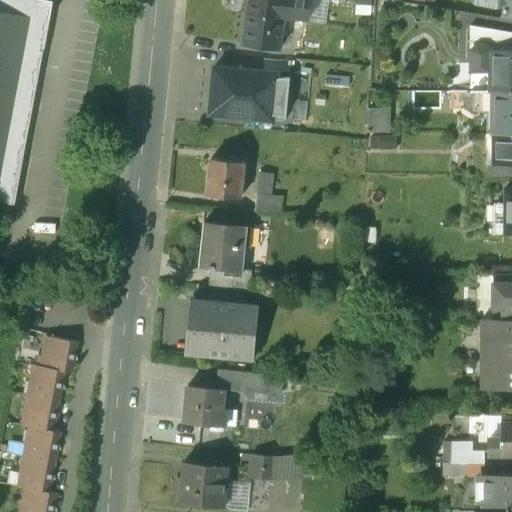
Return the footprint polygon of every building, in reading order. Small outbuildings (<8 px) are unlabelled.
[(51,0),(0,0),(0,200),(14,203),(53,0),(51,0)] [(248,0),(247,12),(283,18),(283,17),(286,0),(248,0)] [(308,0),(286,0),(283,17),(306,21),(308,0)] [(511,2),(499,0),(498,0),(495,17),(511,19),(511,2)] [(283,18),(247,12),(242,41),(278,46),(283,18)] [(511,31),(470,25),(470,65),(487,66),(487,49),(511,49),(511,31)] [(511,49),(487,49),(487,66),(470,65),(470,91),(473,91),(492,91),(511,91),(511,49)] [(263,57),(262,70),(278,71),(290,72),(291,60),(263,57)] [(210,112),(285,120),(290,76),(277,75),(278,71),(262,70),(215,65),(210,112)] [(416,87),(415,105),(441,106),(442,88),(416,87)] [(492,91),(473,91),(473,103),(492,103),(492,91)] [(511,91),(492,91),(492,103),(491,133),(493,133),(511,133),(511,91)] [(387,109),(367,109),(366,126),(366,133),(387,133),(387,109)] [(366,133),(366,126),(347,125),(346,138),(366,139),(366,133)] [(511,133),(493,133),(493,163),(493,164),(511,163),(511,133)] [(244,159),(212,156),(208,193),(240,196),(244,159)] [(511,163),(493,164),(493,163),(487,163),(487,176),(511,175),(511,163)] [(273,172),(259,170),(257,192),(270,193),(273,172)] [(270,193),(257,192),(255,209),(280,212),(282,195),(270,193)] [(252,224),(205,219),(200,262),(214,263),(213,270),(226,272),(227,268),(242,270),(245,244),(250,245),(252,224)] [(242,270),(227,268),(226,272),(213,270),(212,285),(219,286),(238,288),(240,288),(242,270)] [(511,274),(493,274),(493,283),(511,283),(511,275),(511,274)] [(511,282),(511,283),(493,283),(493,307),(497,307),(502,307),(511,306),(511,282)] [(238,288),(219,286),(218,299),(237,300),(238,288)] [(218,299),(198,296),(192,351),(246,357),(251,302),(237,300),(218,299)] [(374,303),(356,302),(355,318),(374,319),(374,303)] [(511,306),(502,307),(502,319),(511,319),(511,306)] [(511,319),(502,319),(479,319),(479,389),(511,389),(511,319)] [(77,338),(47,333),(41,363),(34,361),(34,362),(64,368),(72,369),(77,338)] [(64,368),(34,362),(28,392),(59,397),(64,368)] [(213,366),(212,383),(223,384),(241,386),(243,369),(213,366)] [(283,373),(243,369),(241,386),(281,390),(283,373)] [(212,383),(188,381),(184,419),(223,423),(223,420),(215,419),(216,406),(220,407),(223,384),(212,383)] [(59,397),(28,392),(25,409),(32,410),(30,423),(53,427),(59,397)] [(458,412),(457,435),(468,436),(469,412),(458,412)] [(53,427),(30,423),(24,453),(55,458),(61,428),(53,427)] [(511,425),(501,425),(501,438),(489,438),(489,451),(500,451),(500,454),(511,454),(511,425)] [(472,440),(453,440),(453,463),(484,463),(484,450),(472,450),(472,440)] [(274,451),(253,449),(250,471),(272,473),(274,451)] [(302,453),(274,451),(272,473),(300,476),(300,469),(302,453)] [(55,458),(24,453),(21,470),(28,472),(26,484),(49,488),(55,458)] [(302,453),(300,469),(318,471),(319,455),(302,453)] [(227,460),(183,456),(180,497),(224,501),(226,473),(227,460)] [(248,475),(226,473),(224,501),(246,504),(248,475)] [(511,474),(483,474),(482,510),(511,510),(511,474)] [(49,488),(26,484),(23,502),(30,503),(28,511),(52,511),(56,490),(49,488)]
